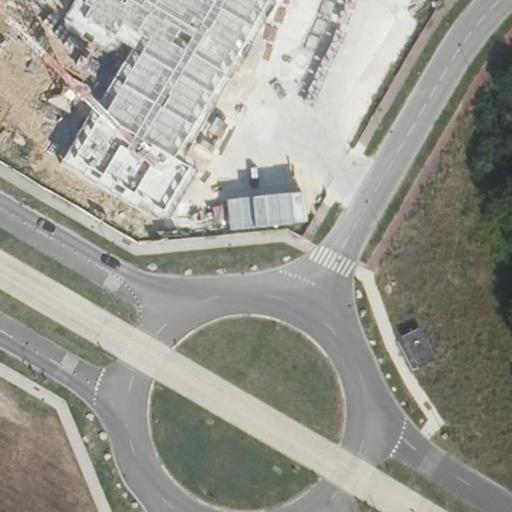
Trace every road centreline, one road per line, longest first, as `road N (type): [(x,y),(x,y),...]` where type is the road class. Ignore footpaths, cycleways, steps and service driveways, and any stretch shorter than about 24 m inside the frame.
road 1 (unclassified): [(365,413),(346,353),(299,310),(236,298),(177,320)]
road 2 (unclassified): [(177,320),(0,211)]
road 3 (unclassified): [(511,511),(365,413)]
road 4 (unclassified): [(0,331),(127,404)]
road 5 (unclassified): [(127,404),(138,467),(174,511)]
